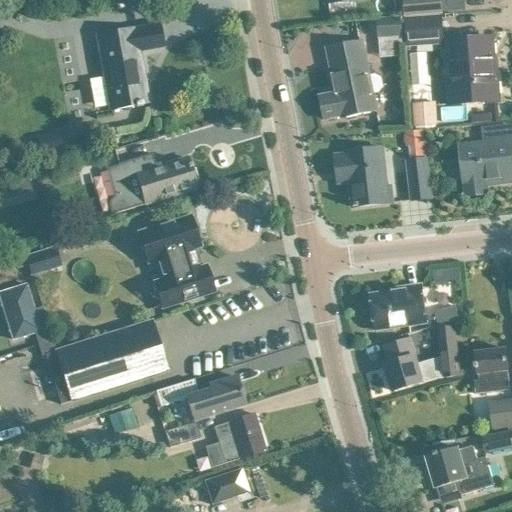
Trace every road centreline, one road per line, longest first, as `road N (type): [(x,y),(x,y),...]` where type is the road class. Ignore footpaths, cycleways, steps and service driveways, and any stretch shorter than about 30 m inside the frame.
road 1 (tertiary): [(258,0),(312,261)]
road 2 (tertiary): [(377,511),(312,261)]
road 3 (unclassified): [(312,261),(511,237)]
